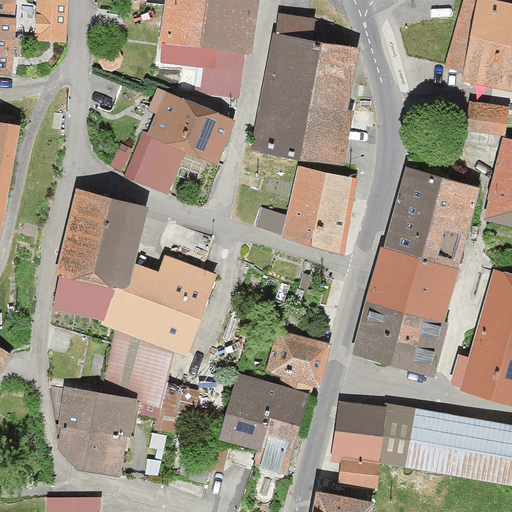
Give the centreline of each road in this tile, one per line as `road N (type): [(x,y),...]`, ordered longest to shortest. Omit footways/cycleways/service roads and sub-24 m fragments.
road 1 (tertiary): [(356,0),(392,124),(389,159),(295,511)]
road 2 (unknown): [(336,357),(511,400)]
road 3 (unknown): [(383,87),(511,85)]
